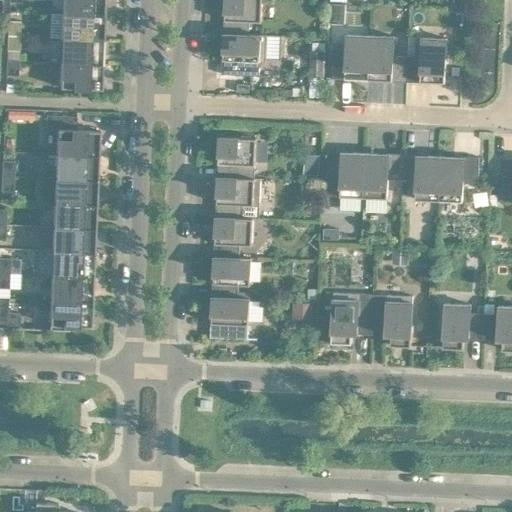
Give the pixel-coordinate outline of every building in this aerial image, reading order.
[(63,0),(63,14),(105,16),(105,0),(63,0)] [(225,0),(224,34),(267,36),(267,35),(249,34),(249,21),(261,21),(262,0),(225,0)] [(63,14),(62,38),(104,40),(105,16),(63,14)] [(8,21),(8,36),(20,36),(20,22),(8,21)] [(267,36),(224,34),(223,74),(259,76),(259,62),(266,62),(267,36)] [(330,78),(369,80),(371,36),(347,35),(346,54),(331,53),(330,78)] [(20,36),(8,36),(7,51),(19,52),(20,36)] [(369,80),(406,81),(407,56),(394,56),(394,37),(371,36),(369,80)] [(62,38),(61,63),(103,64),(104,40),(62,38)] [(407,56),(406,81),(445,83),(447,39),(422,38),(421,57),(407,56)] [(310,52),(309,77),(324,78),(325,53),(310,52)] [(7,60),(6,75),(18,76),(19,61),(7,60)] [(103,64),(61,63),(60,88),(102,89),(103,64)] [(237,84),(237,92),(249,92),(249,84),(237,84)] [(7,111),(7,120),(34,121),(35,112),(7,111)] [(58,130),(57,154),(99,156),(100,131),(76,130),(77,117),(47,115),(46,129),(58,130)] [(220,137),(218,177),(255,179),(255,178),(256,138),(220,137)] [(14,139),(5,139),(5,150),(14,150),(14,139)] [(340,196),(364,197),(366,153),(327,152),(326,176),(341,177),(340,196)] [(388,179),(402,180),(403,155),(366,153),(364,197),(387,198),(388,179)] [(57,154),(56,178),(98,180),(99,156),(57,154)] [(415,199),(439,201),(441,157),(403,155),(402,180),(416,180),(415,199)] [(441,157),(439,201),(463,201),(463,182),(478,183),(479,158),(441,157)] [(501,203),(511,203),(511,159),(503,159),(501,203)] [(3,161),(2,176),(14,177),(15,162),(3,161)] [(14,177),(2,176),(1,191),(13,192),(14,177)] [(218,177),(216,217),(253,219),(253,218),(259,218),(261,178),(255,178),(255,179),(218,177)] [(56,178),(55,203),(97,204),(98,180),(56,178)] [(303,183),(302,197),(313,197),(314,184),(303,183)] [(55,203),(54,227),(96,229),(97,204),(55,203)] [(216,217),(215,257),(251,259),(251,258),(239,257),(240,244),(252,245),(253,219),(216,217)] [(54,227),(53,251),(95,253),(96,229),(54,227)] [(324,229),(324,239),(339,239),(339,229),(324,229)] [(393,249),(393,264),(408,264),(408,250),(393,249)] [(53,251),(52,276),(93,277),(95,253),(53,251)] [(215,257),(213,297),(250,299),(250,298),(238,297),(238,284),(250,284),(251,259),(215,257)] [(0,258),(0,273),(10,274),(10,259),(0,258)] [(10,274),(0,273),(0,288),(9,289),(10,274)] [(52,276),(51,300),(92,302),(93,277),(52,276)] [(308,289),(308,299),(316,299),(316,289),(308,289)] [(325,292),(325,304),(333,305),(333,293),(325,292)] [(352,333),(371,334),(373,295),(333,293),(333,305),(331,343),(352,344),(352,333)] [(373,295),(371,334),(391,334),(390,345),(411,346),(413,296),(373,295)] [(0,328),(7,329),(8,298),(0,297),(0,328)] [(250,299),(213,297),(211,338),(248,339),(250,299)] [(92,302),(51,300),(49,330),(69,331),(70,326),(91,327),(92,302)] [(293,303),(292,324),(312,325),(313,303),(293,303)] [(464,338),(483,338),(484,314),(471,314),(471,305),(445,304),(443,348),(464,348),(464,338)] [(484,314),(483,338),(503,339),(502,350),(511,350),(511,306),(499,306),(498,315),(484,314)] [(60,511),(58,511),(58,504),(35,503),(34,511),(60,511)]
